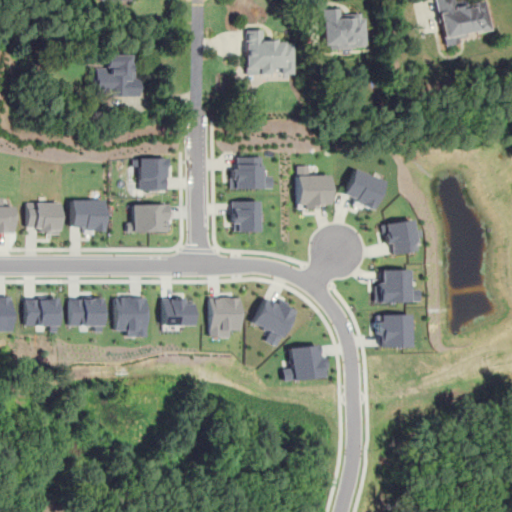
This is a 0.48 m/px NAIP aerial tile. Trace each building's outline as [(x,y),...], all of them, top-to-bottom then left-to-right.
[(432,0),(440,42),(487,34),(481,0),(432,0)] [(318,8),(320,50),(362,49),(361,14),(338,15),(338,7),(318,8)] [(291,74),(290,39),(259,40),(258,30),(241,30),(242,75),(291,74)] [(134,97),(134,53),(101,52),(100,67),(91,67),(91,96),(134,97)] [(258,156),(229,156),(230,188),(268,187),(268,175),(258,175),(258,156)] [(136,157),(136,190),(164,190),(164,157),(136,157)] [(306,174),(306,164),(292,164),(293,208),(314,208),(314,204),(326,204),(325,174),(306,174)] [(351,198),(349,203),(368,210),(380,180),(350,167),(339,193),(351,198)] [(67,226),(80,226),(80,231),(100,231),(100,199),(68,199),(67,226)] [(255,231),(255,200),(229,200),(229,231),(255,231)] [(56,202),(23,201),(23,226),(36,226),(36,232),(56,232),(56,202)] [(164,203),(129,203),(129,223),(123,223),(124,231),(165,231),(164,203)] [(0,231),(11,232),(12,206),(0,205),(0,231)] [(414,249),(411,233),(408,218),(380,223),(383,243),(387,242),(389,254),(414,249)] [(415,301),(414,288),(405,288),(405,268),(377,269),(377,280),(374,280),(374,302),(415,301)] [(246,322),(264,330),(259,339),(272,345),(289,310),(259,295),(246,322)] [(21,325),(54,324),(54,296),(21,297),(21,325)] [(110,330),(121,330),(121,336),(140,336),(141,296),(110,296),(110,330)] [(157,324),(188,324),(188,302),(179,302),(179,296),(157,297),(157,324)] [(224,329),(234,330),(235,297),(205,296),(204,335),(224,336),(224,329)] [(65,324),(89,324),(89,331),(98,331),(98,297),(65,297),(65,324)] [(375,346),(406,346),(406,313),(374,314),(375,346)] [(284,346),(285,367),(277,367),(277,379),(318,377),(316,344),(284,346)]
